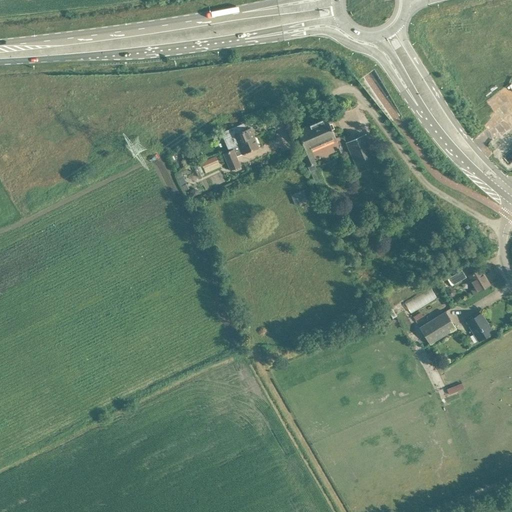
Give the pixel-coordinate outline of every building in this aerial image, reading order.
[(297,131),(301,140),(306,151),(302,153),(308,167),(316,164),(310,150),(336,138),(327,118),(297,131)] [(232,148),(255,138),(250,128),(247,129),(244,123),(221,133),(229,151),(233,150),(232,148)] [(378,164),(369,144),(365,134),(346,143),(359,172),(378,164)] [(233,150),(229,151),(223,154),(230,170),(240,166),(236,157),(249,151),(259,147),(255,138),(232,148),(233,150)] [(220,167),(215,156),(201,162),(206,174),(220,167)] [(299,192),(290,195),(295,206),(303,203),(303,202),(307,200),(303,191),(299,192)] [(481,268),(472,274),(468,276),(475,288),(470,291),(473,295),(490,284),(481,268)] [(462,270),(447,279),(451,286),(466,277),(462,270)] [(415,301),(442,291),(438,281),(411,291),(415,301)] [(444,312),(419,328),(429,345),(455,329),(444,312)] [(481,313),(473,318),(466,323),(478,342),(493,332),(481,313)]
